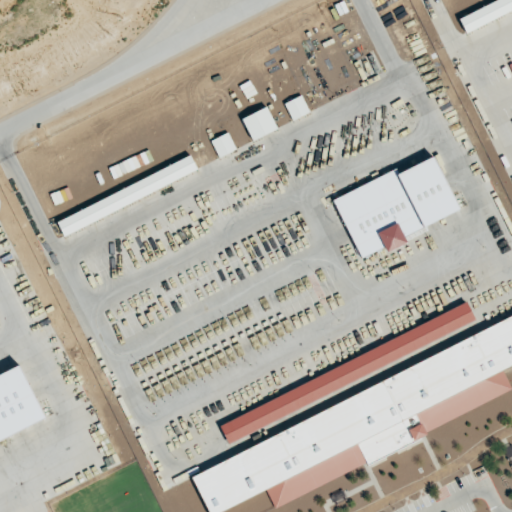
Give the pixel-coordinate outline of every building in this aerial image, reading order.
[(511,8),(511,0),(491,0),(457,16),(464,31),(511,8)] [(292,121),(309,112),(300,95),(283,104),(292,121)] [(251,141),(277,129),(266,106),(240,118),(251,141)] [(217,158),(235,151),(228,133),(210,140),(217,158)] [(333,198),(358,258),(383,248),(385,252),(406,243),(402,235),(456,211),(432,155),(333,198)] [(54,219),(61,235),(198,172),(191,157),(54,219)] [(189,470),(206,511),(215,511),(266,491),(270,501),(511,400),(511,394),(501,368),(511,363),(511,319),(397,367),(393,358),(475,324),(470,310),(214,416),(224,441),(343,392),(348,405),(189,470)] [(0,439),(43,420),(19,367),(0,375),(0,439)]
